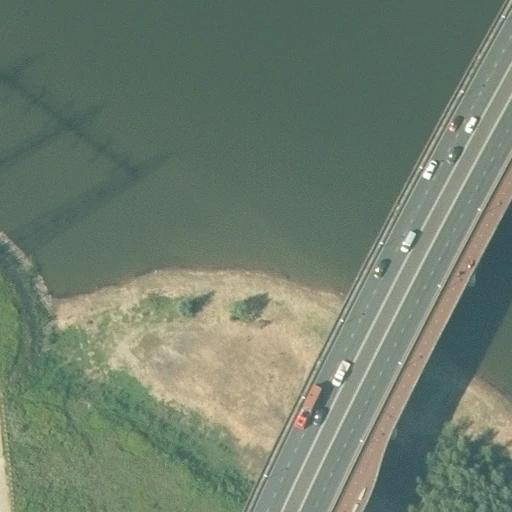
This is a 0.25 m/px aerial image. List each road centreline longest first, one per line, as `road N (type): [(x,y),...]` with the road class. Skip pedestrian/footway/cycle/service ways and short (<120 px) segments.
road 1 (primary): [(511,39),(266,511)]
road 2 (primary): [(313,511),(511,125)]
